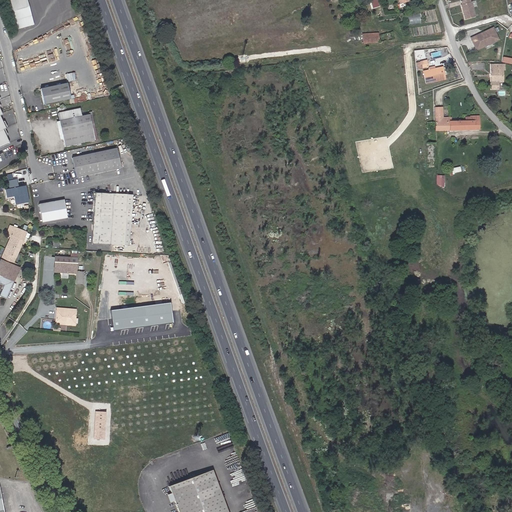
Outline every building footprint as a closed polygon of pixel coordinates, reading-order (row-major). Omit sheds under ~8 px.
[(34,25),(26,0),(9,0),(18,29),(34,25)] [(469,0),(464,0),(461,1),(462,4),(461,5),(465,20),(475,17),(471,2),(470,2),(469,0)] [(420,13),(409,15),(410,24),(421,22),(420,13)] [(492,28),(470,39),(475,47),(484,43),(484,45),(492,41),(491,40),(496,37),(492,28)] [(379,35),(379,33),(362,34),(363,43),(379,42),(379,35)] [(484,43),(475,47),(476,50),(498,40),(496,37),(491,40),(492,41),(484,45),(484,43)] [(502,82),(502,70),(504,70),(504,64),(491,64),(491,89),(497,89),(497,82),(502,82)] [(445,79),(444,75),(442,75),(442,72),(443,71),(442,67),(435,69),(429,70),(423,72),(426,83),(445,79)] [(70,99),(66,83),(40,89),(43,105),(70,99)] [(464,130),(464,121),(451,122),(451,118),(442,118),(442,108),(435,108),(435,122),(435,130),(464,130)] [(0,147),(9,144),(3,130),(5,129),(0,117),(0,115),(2,115),(0,110),(0,147)] [(97,140),(91,112),(89,113),(89,114),(59,121),(65,147),(77,144),(77,146),(81,145),(80,143),(97,140)] [(479,129),(478,116),(470,116),(470,117),(465,118),(465,121),(464,121),(464,130),(479,129)] [(121,167),(116,149),(72,158),(76,177),(121,167)] [(6,189),(7,198),(14,197),(15,204),(29,203),(27,185),(19,186),(18,179),(9,180),(10,188),(6,189)] [(129,245),(132,196),(95,193),(92,243),(129,245)] [(67,218),(64,200),(39,204),(42,223),(67,218)] [(14,262),(26,233),(25,232),(27,227),(24,225),(22,231),(10,226),(6,234),(9,236),(10,239),(0,260),(19,268),(21,265),(14,262)] [(76,271),(77,257),(77,254),(71,254),(70,257),(55,256),(54,272),(62,273),(68,273),(76,274),(75,284),(83,284),(83,272),(76,271)] [(19,268),(0,260),(0,259),(0,283),(3,285),(0,293),(0,295),(6,299),(19,268)] [(171,302),(110,310),(113,331),(173,324),(171,302)] [(74,323),(75,312),(56,311),(55,321),(67,322),(67,323),(74,323)] [(106,412),(94,412),(93,439),(104,440),(106,412)] [(227,511),(212,470),(169,486),(178,511),(227,511)]
